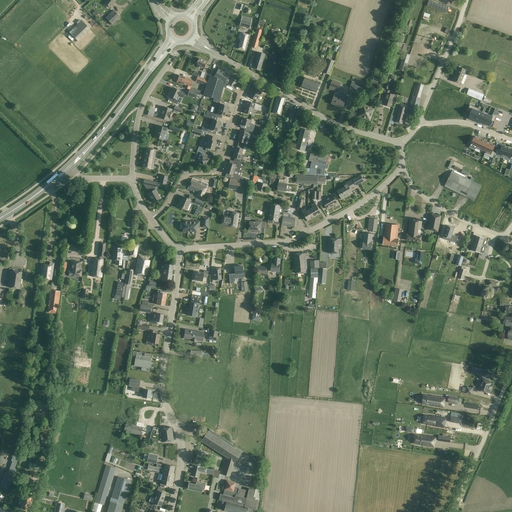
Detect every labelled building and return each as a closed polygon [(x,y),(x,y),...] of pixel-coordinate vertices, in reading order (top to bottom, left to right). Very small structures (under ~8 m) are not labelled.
[(446,11),(448,6),(431,0),(427,0),(426,4),(446,11)] [(120,17),(113,10),(105,18),(112,25),(120,17)] [(252,18),(242,16),(239,26),(249,28),(252,18)] [(90,29),(81,20),(69,32),(77,41),(90,29)] [(256,29),(251,47),(256,48),(262,31),(261,30),(264,21),(260,20),(257,29),(256,29)] [(430,29),(421,26),(410,64),(418,66),(430,29)] [(250,35),(241,32),(237,48),(246,51),(250,35)] [(265,54),(257,52),(252,68),(260,70),(265,54)] [(410,55),(404,53),(399,70),(405,72),(410,55)] [(207,63),(199,58),(196,64),(198,65),(197,67),(199,68),(200,66),(204,68),(207,63)] [(328,59),(324,72),(329,75),(334,61),(328,59)] [(453,81),(461,84),(465,74),(468,75),(470,71),(459,67),(453,81)] [(209,75),(207,80),(206,85),(204,92),(203,94),(203,95),(214,98),(219,100),(224,85),(224,84),(224,83),(228,75),(218,69),(214,77),(209,75)] [(184,87),(189,89),(189,90),(190,87),(193,81),(179,75),(178,78),(177,77),(175,81),(177,81),(185,85),(184,87)] [(237,80),(228,75),(224,83),(224,84),(224,85),(226,86),(228,84),(233,88),(237,80)] [(207,80),(198,77),(197,77),(196,82),(206,85),(207,80)] [(320,83),(305,77),(302,87),(317,93),(320,83)] [(393,80),(387,78),(384,88),(390,90),(393,80)] [(340,83),(332,80),(330,86),(338,89),(340,83)] [(353,81),(350,87),(361,91),(363,85),(353,81)] [(425,85),(418,83),(416,88),(409,111),(416,113),(423,90),(425,85)] [(255,85),(251,91),(259,95),(263,90),(255,85)] [(169,99),(174,102),(179,104),(184,93),(180,92),(179,91),(180,91),(173,88),(169,96),(170,97),(169,99)] [(484,94),(469,88),(466,94),(481,101),(484,94)] [(195,98),(197,93),(189,90),(187,95),(195,98)] [(259,95),(251,91),(248,96),(256,101),(259,95)] [(393,94),(387,93),(383,105),(391,107),(393,100),(396,100),(398,94),(395,93),(393,94)] [(285,99),(276,96),(271,112),(280,115),(285,99)] [(346,100),(335,96),(332,103),(339,106),(338,107),(342,109),(346,100)] [(216,102),(215,107),(228,112),(229,109),(227,109),(228,106),(219,103),(220,100),(214,98),(213,101),(216,102)] [(246,101),(244,107),(254,109),(255,103),(246,101)] [(392,115),(390,121),(394,122),(403,124),(408,107),(399,104),(395,116),(392,115)] [(374,109),(363,105),(358,116),(370,121),(374,109)] [(472,108),(473,106),(470,105),(467,111),(470,112),(468,118),(473,120),(477,110),(472,108)] [(155,112),(156,108),(151,107),(150,106),(147,115),(148,115),(149,115),(153,117),(155,112)] [(171,109),(163,107),(159,117),(168,120),(171,109)] [(209,115),(211,115),(215,117),(216,114),(224,116),(225,113),(228,114),(228,112),(215,107),(213,113),(210,112),(209,115)] [(252,115),(254,109),(244,107),(243,112),(252,115)] [(297,111),(291,109),(286,121),(293,123),(297,111)] [(482,113),(477,110),(473,120),(478,122),(482,113)] [(209,115),(204,113),(203,117),(209,118),(208,123),(221,127),(221,125),(219,124),(220,121),(213,119),(212,119),(210,118),(211,115),(209,115)] [(487,115),(482,113),(478,122),(483,124),(487,115)] [(493,114),(492,117),(487,115),(483,124),(489,126),(491,120),(494,122),(497,116),(493,114)] [(244,129),(249,130),(253,131),(255,125),(250,123),(251,120),(242,118),(240,124),(247,126),(246,129),(244,129)] [(208,123),(206,128),(202,127),(201,130),(207,132),(209,132),(210,130),(217,132),(218,129),(220,129),(221,127),(208,123)] [(156,130),(154,137),(159,138),(160,139),(163,140),(166,141),(168,135),(165,134),(167,128),(162,127),(157,125),(155,130),(156,130)] [(192,128),(191,133),(200,136),(201,130),(192,128)] [(295,148),(305,151),(310,131),(301,128),(295,148)] [(204,139),(202,146),(205,147),(209,149),(214,150),(216,142),(217,138),(212,136),(207,135),(206,140),(204,139)] [(476,148),(480,139),(475,136),(470,145),(476,148)] [(476,148),(480,150),(485,141),(480,139),(476,148)] [(480,150),(485,152),(489,143),(485,141),(480,150)] [(490,154),(489,157),(492,158),(495,152),(492,151),(495,145),(489,143),(485,152),(490,154)] [(500,150),(497,149),(494,156),(504,159),(507,147),(502,145),(500,150)] [(156,149),(146,147),(141,167),(153,170),(154,166),(153,166),(156,149)] [(206,151),(198,148),(196,155),(199,156),(198,161),(202,162),(203,164),(208,164),(208,160),(208,159),(209,159),(210,156),(205,154),(206,151)] [(304,168),(303,175),(325,176),(328,176),(328,173),(325,173),(325,170),(326,166),(329,157),(311,152),(309,161),(312,161),(310,168),(304,168)] [(240,163),(233,161),(232,164),(228,162),(226,168),(231,169),(238,171),(240,163)] [(233,178),(242,180),(243,177),(236,175),(238,171),(231,169),(226,168),(225,173),(234,176),(233,178)] [(470,180),(452,171),(445,186),(474,201),(481,186),(472,181),(470,180)] [(160,175),(159,183),(166,185),(168,176),(160,175)] [(318,183),(318,177),(318,176),(296,175),(295,181),(297,181),(297,183),(318,184),(318,183)] [(364,181),(361,175),(353,180),(356,185),(364,181)] [(238,180),(229,178),(228,189),(236,190),(238,180)] [(201,183),(192,179),(187,189),(197,194),(197,195),(202,197),(208,184),(202,182),(201,183)] [(287,180),(279,179),(278,190),(286,191),(287,184),(287,180)] [(268,181),(263,180),(263,183),(260,182),(257,190),(265,192),(268,181)] [(147,185),(145,186),(149,193),(147,194),(149,197),(150,197),(154,203),(158,201),(157,200),(160,198),(155,190),(154,190),(155,187),(156,187),(157,183),(148,181),(147,185)] [(355,186),(351,181),(346,184),(344,185),(345,187),(337,191),(342,199),(352,193),(350,188),(354,186),(355,186)] [(337,203),(333,195),(323,201),(328,209),(337,203)] [(179,202),(177,206),(186,210),(191,200),(182,196),(180,203),(179,202)] [(204,202),(196,198),(194,202),(194,203),(202,207),(204,202)] [(271,203),(270,211),(274,211),(273,213),(274,214),(274,217),(283,219),(282,225),(294,226),(295,218),(292,218),(292,215),(283,214),(279,214),(281,205),(271,203)] [(313,207),(310,209),(314,217),(321,213),(315,203),(312,205),(313,207)] [(308,220),(314,217),(310,209),(307,211),(306,209),(302,211),(304,213),(303,213),(308,220)] [(274,211),(270,211),(268,223),(270,223),(270,221),(274,221),(274,224),(282,225),(283,219),(274,217),(274,214),(273,213),(274,211)] [(238,213),(230,212),(230,217),(227,216),(223,216),(222,224),(229,225),(229,226),(237,227),(238,220),(237,220),(238,213)] [(441,216),(431,214),(428,230),(438,232),(441,216)] [(209,217),(202,217),(201,228),(208,228),(209,217)] [(420,236),(421,221),(410,220),(408,235),(406,235),(406,241),(421,242),(421,237),(420,236)] [(182,227),(183,228),(182,232),(187,232),(187,231),(195,231),(195,228),(199,228),(199,222),(196,221),(196,222),(183,221),(183,224),(182,225),(182,227)] [(257,232),(265,233),(266,221),(255,221),(255,222),(250,221),(249,230),(257,231),(257,232)] [(398,225),(385,224),(384,244),(398,246),(399,240),(397,240),(398,225)] [(447,226),(443,238),(456,243),(458,237),(452,235),(454,228),(453,228),(453,227),(449,226),(447,226)] [(364,233),(364,240),(363,240),(362,247),(362,249),(371,250),(372,241),(372,239),(373,234),(364,233)] [(355,235),(346,235),(347,247),(356,247),(355,235)] [(474,240),(471,250),(480,253),(480,252),(484,253),(488,240),(484,239),(484,238),(476,236),(474,240)] [(341,247),(341,239),(329,239),(329,247),(328,247),(328,253),(340,253),(340,247),(341,247)] [(138,245),(131,244),(129,256),(136,257),(138,245)] [(121,248),(114,248),(113,254),(111,254),(110,259),(116,260),(115,265),(121,265),(121,268),(124,268),(125,260),(122,260),(123,256),(121,256),(121,248)] [(307,273),(306,253),(294,253),(295,273),(307,273)] [(143,256),(139,255),(135,273),(147,275),(150,260),(142,259),(143,256)] [(271,271),(279,272),(281,258),(274,257),(274,263),(272,263),(271,271)] [(101,259),(92,258),(90,276),(101,277),(103,259),(102,259),(101,259)] [(312,277),(311,286),(309,286),(308,297),(316,298),(318,277),(318,268),(320,268),(319,260),(314,260),(315,268),(311,269),(311,277),(312,277)] [(80,262),(70,261),(69,270),(68,270),(67,276),(81,277),(81,270),(79,270),(80,262)] [(54,263),(49,262),(49,265),(41,264),(40,278),(52,280),(54,263)] [(173,265),(164,263),(163,274),(159,274),(158,280),(171,282),(173,265)] [(235,273),(229,274),(229,278),(229,284),(234,283),(233,279),(244,278),(244,273),(243,273),(242,271),(242,266),(234,267),(234,272),(235,273)] [(267,267),(258,266),(257,274),(268,276),(269,271),(266,271),(267,267)] [(320,268),(318,283),(325,284),(326,269),(320,268)] [(133,270),(127,269),(124,287),(130,288),(133,270)] [(193,279),(193,280),(206,282),(206,278),(207,278),(208,271),(204,270),(203,273),(195,272),(194,276),(193,277),(193,279)] [(22,272),(11,271),(8,287),(19,289),(22,272)] [(122,297),(125,298),(124,299),(128,300),(130,288),(124,287),(122,297)] [(402,290),(395,288),(393,300),(400,302),(402,290)] [(60,291),(50,290),(47,313),(57,314),(60,291)] [(200,299),(199,304),(206,305),(207,297),(200,296),(200,299)] [(152,300),(157,301),(156,304),(164,306),(165,300),(153,297),(152,300)] [(199,304),(200,299),(191,298),(190,302),(187,315),(196,317),(196,313),(197,313),(199,304)] [(511,301),(502,300),(501,304),(506,304),(504,313),(511,313),(511,306),(510,306),(511,301)] [(148,306),(142,305),(141,305),(140,305),(139,311),(151,313),(151,309),(153,309),(154,307),(148,306)] [(156,314),(153,313),(152,321),(162,322),(163,314),(156,313),(156,314)] [(204,332),(185,329),(183,338),(191,340),(190,341),(195,342),(195,340),(202,342),(204,332)] [(155,331),(151,330),(150,335),(152,336),(151,340),(147,339),(146,344),(155,345),(155,343),(158,343),(160,334),(154,333),(155,331)] [(210,330),(209,339),(216,341),(217,332),(210,330)] [(136,359),(135,364),(142,366),(141,370),(148,371),(149,364),(147,364),(148,361),(150,361),(151,357),(150,357),(151,354),(145,353),(145,356),(141,355),(142,352),(137,351),(137,352),(136,354),(135,358),(136,359)] [(471,372),(484,376),(485,370),(472,366),(471,372)] [(128,386),(139,388),(140,380),(130,379),(128,386)] [(491,382),(484,379),(481,385),(479,385),(477,388),(480,389),(489,393),(491,389),(489,388),(491,382)] [(138,392),(143,393),(142,397),(150,398),(151,390),(144,389),(138,389),(138,392)] [(423,395),(422,404),(429,405),(444,408),(445,398),(431,396),(423,395)] [(423,423),(423,424),(432,425),(432,426),(445,428),(446,418),(432,415),(432,416),(424,415),(424,418),(424,419),(423,423)] [(142,428),(126,423),(123,431),(140,436),(142,428)] [(173,440),(171,427),(158,429),(153,427),(150,438),(161,441),(161,442),(173,440)] [(202,433),(199,438),(202,440),(201,441),(202,442),(204,442),(205,443),(228,458),(228,459),(227,463),(223,474),(228,476),(229,476),(233,461),(235,462),(241,452),(237,449),(236,450),(233,448),(235,446),(209,429),(208,432),(207,431),(206,434),(205,435),(202,433)] [(415,435),(414,443),(421,445),(434,447),(434,444),(435,442),(436,442),(436,437),(423,435),(423,436),(415,435)] [(40,454),(31,452),(29,458),(39,460),(40,454)] [(148,455),(144,454),(143,460),(147,461),(147,462),(156,464),(158,457),(148,454),(148,455)] [(3,479),(0,477),(11,482),(16,469),(14,469),(15,466),(11,464),(9,470),(11,471),(10,474),(5,472),(3,479)] [(170,486),(173,473),(169,472),(169,471),(165,471),(164,471),(163,471),(164,468),(159,467),(160,464),(157,464),(156,467),(153,466),(148,464),(147,470),(152,471),(152,472),(159,474),(157,480),(161,481),(161,484),(170,486)] [(169,472),(173,473),(175,466),(165,464),(165,465),(157,464),(160,464),(159,467),(164,468),(163,471),(164,471),(165,471),(169,471),(169,472)] [(115,468),(106,465),(92,511),(95,511),(100,511),(102,505),(104,505),(115,468)] [(31,475),(23,473),(21,480),(29,482),(31,475)] [(11,482),(0,477),(0,481),(1,482),(0,485),(8,489),(11,482)] [(121,511),(131,481),(117,477),(106,511),(121,511)] [(235,483),(227,481),(223,495),(235,498),(236,495),(244,497),(246,490),(238,488),(237,494),(236,493),(237,489),(234,488),(235,483)] [(194,491),(196,484),(189,482),(187,489),(194,491)] [(203,489),(203,490),(205,484),(196,482),(196,484),(194,491),(201,492),(202,490),(203,491),(203,489)] [(244,497),(236,495),(235,498),(223,495),(220,494),(219,498),(223,499),(220,509),(224,510),(229,511),(247,511),(248,508),(256,511),(258,501),(253,499),(255,490),(249,488),(246,498),(244,497)] [(150,497),(149,502),(161,506),(165,494),(157,491),(154,499),(150,497)] [(19,500),(18,504),(21,505),(20,508),(27,510),(31,497),(21,493),(19,500)] [(62,511),(65,504),(56,502),(53,511),(62,511)]
